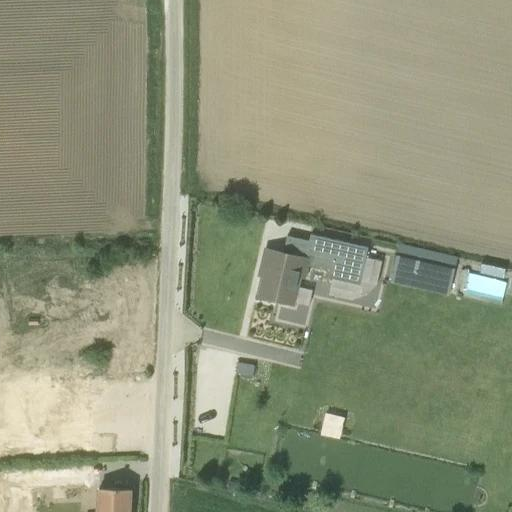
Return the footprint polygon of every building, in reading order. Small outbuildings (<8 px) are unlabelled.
[(393,284),(452,292),(457,255),(398,247),(393,284)] [(267,268),(260,297),(292,305),(300,274),(305,275),(309,260),(267,249),(262,267),(267,268)] [(502,278),(504,269),(481,264),(479,273),(502,278)] [(471,273),(465,292),(502,303),(508,284),(471,273)] [(323,434),(342,437),(345,417),(327,414),(323,434)] [(129,511),(130,490),(99,489),(97,511),(129,511)]
